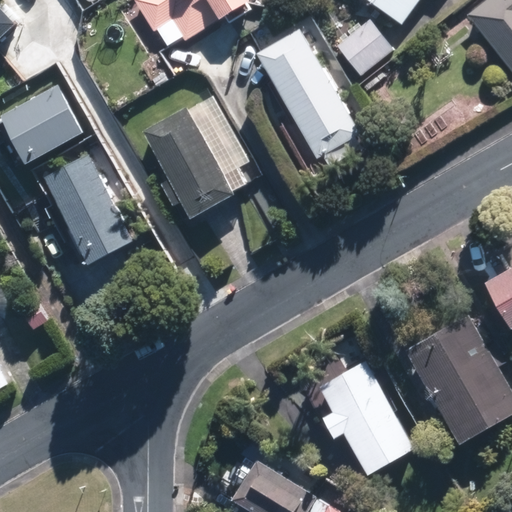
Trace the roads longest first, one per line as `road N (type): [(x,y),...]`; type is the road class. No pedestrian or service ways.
road 1 (residential): [(150,371),(511,165)]
road 2 (residential): [(0,461),(150,371)]
road 3 (residential): [(148,511),(150,371)]
